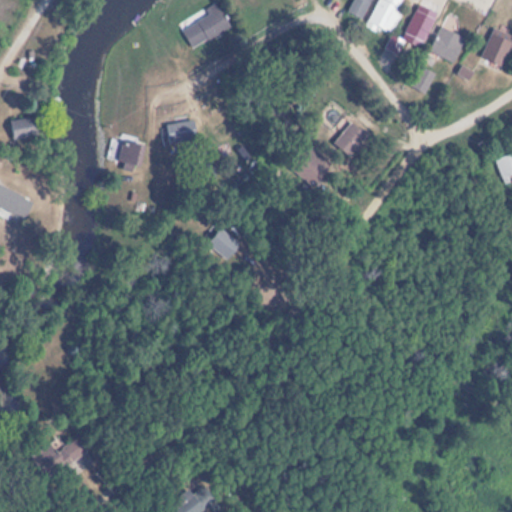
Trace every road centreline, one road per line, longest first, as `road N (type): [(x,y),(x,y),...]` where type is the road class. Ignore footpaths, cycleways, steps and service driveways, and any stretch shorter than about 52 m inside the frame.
road 1 (residential): [(511,84),(418,137),(338,252),(195,410),(69,511)]
road 2 (residential): [(418,137),(317,13),(293,14),(250,49),(158,91)]
road 3 (residential): [(338,252),(511,457)]
road 4 (residential): [(195,410),(263,511)]
